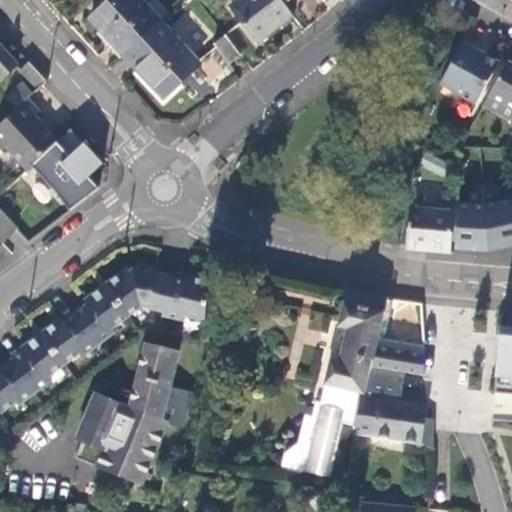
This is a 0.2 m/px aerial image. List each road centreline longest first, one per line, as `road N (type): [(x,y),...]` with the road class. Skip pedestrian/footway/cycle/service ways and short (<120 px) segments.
road 1 (residential): [(442,279),(242,237),(202,210)]
road 2 (residential): [(442,279),(469,434),(496,511)]
road 3 (residential): [(195,152),(367,0)]
road 4 (residential): [(143,151),(5,0)]
road 5 (residential): [(130,204),(0,300)]
